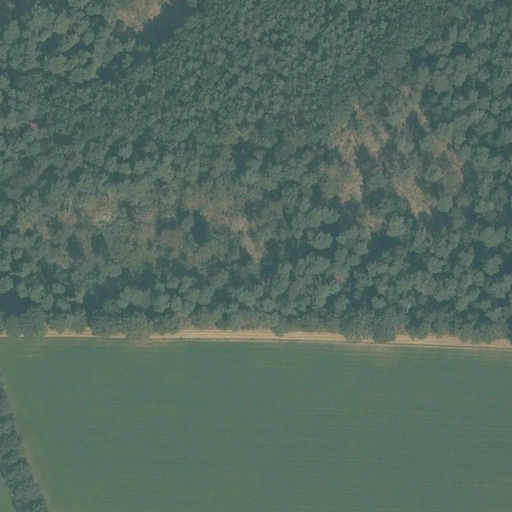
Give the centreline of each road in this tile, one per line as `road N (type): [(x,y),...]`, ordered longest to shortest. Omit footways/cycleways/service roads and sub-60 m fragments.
road 1 (track): [(511,7),(442,37),(296,157),(136,149),(53,172),(0,252)]
road 2 (track): [(0,337),(511,347)]
road 3 (track): [(222,0),(155,64),(112,79),(40,83),(0,74)]
